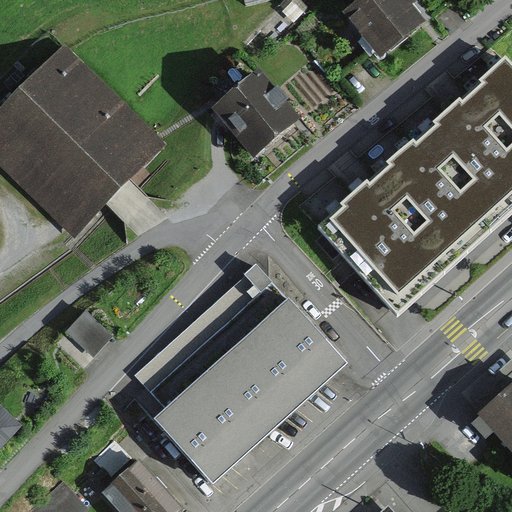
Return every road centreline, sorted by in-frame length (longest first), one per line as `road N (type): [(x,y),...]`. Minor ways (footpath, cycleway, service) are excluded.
road 1 (residential): [(253,216),(511,1)]
road 2 (residential): [(0,489),(220,251)]
road 3 (residential): [(0,356),(133,252),(191,234),(220,251)]
road 4 (residential): [(253,216),(408,393)]
road 5 (primary): [(274,511),(408,393)]
road 6 (primary): [(408,393),(511,299)]
